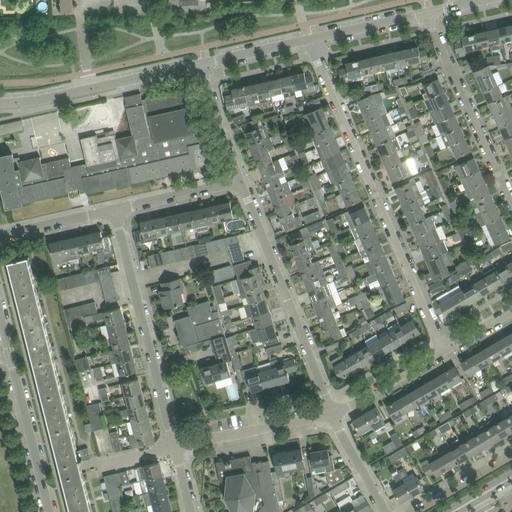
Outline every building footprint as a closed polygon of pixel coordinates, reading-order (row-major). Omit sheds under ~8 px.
[(59,0),(60,13),(72,13),(71,0),(59,0)] [(511,31),(511,26),(499,29),(502,42),(511,39),(511,31)] [(499,29),(487,31),(490,45),(492,50),(503,48),(502,42),(499,29)] [(490,45),(487,31),(476,34),(479,48),(490,45)] [(479,48),(476,34),(475,33),(474,34),(463,37),(464,42),(456,44),(458,52),(460,51),(461,56),(468,54),(467,50),(479,48)] [(430,67),(426,51),(420,52),(419,47),(407,50),(410,63),(421,60),(422,65),(424,70),(430,67)] [(410,63),(407,50),(395,53),(398,66),(410,63)] [(398,66),(395,53),(383,55),(386,68),(398,66)] [(386,68),(383,55),(372,58),(374,71),(386,68)] [(374,71),(372,58),(360,61),(363,74),(374,71)] [(364,78),(363,74),(360,61),(359,61),(359,60),(358,60),(358,61),(347,64),(348,68),(340,70),(342,78),(343,78),(344,83),(364,78)] [(478,67),(475,61),(463,67),(465,73),(478,67)] [(424,70),(422,71),(425,77),(435,72),(433,66),(430,67),(424,70)] [(497,86),(488,66),(477,71),(480,79),(485,91),(497,86)] [(306,78),(304,73),(299,74),(298,74),(298,75),(292,76),(296,89),(308,87),(308,90),(315,89),(312,77),(306,78)] [(296,89),(292,76),(281,79),(284,92),(285,98),(290,97),(289,91),(296,89)] [(443,91),(438,79),(432,82),(430,78),(424,81),(429,92),(423,94),(425,99),(443,91)] [(284,92),(281,79),(269,81),(272,95),(284,92)] [(272,95),(269,81),(257,84),(260,97),(261,104),(267,102),(266,96),(272,95)] [(260,97),(257,84),(245,87),(250,106),(255,105),(254,99),(260,97)] [(234,94),(226,96),(228,109),(249,104),(245,87),(245,86),(244,86),(244,87),(233,89),(234,94)] [(406,86),(400,88),(404,96),(409,94),(406,86)] [(503,98),(502,97),(497,86),(485,91),(490,103),(503,98)] [(194,172),(212,168),(206,141),(204,142),(203,138),(203,137),(201,136),(200,135),(196,136),(195,132),(198,132),(197,129),(194,113),(192,107),(191,102),(189,93),(189,91),(188,91),(185,89),(181,90),(174,91),(167,93),(161,94),(146,98),(146,99),(142,100),(141,93),(125,97),(127,104),(129,103),(130,107),(127,108),(127,109),(128,108),(134,135),(117,139),(116,134),(98,138),(97,135),(81,139),(87,164),(71,167),(69,158),(42,164),(40,157),(21,161),(20,161),(22,168),(16,170),(14,158),(13,154),(12,152),(0,155),(0,182),(6,209),(8,209),(24,205),(24,204),(24,203),(68,192),(69,194),(69,191),(85,187),(87,194),(87,193),(144,180),(163,176),(163,177),(163,176),(193,169),(193,170),(194,172)] [(397,89),(386,92),(388,98),(398,95),(397,89)] [(360,90),(359,90),(348,95),(350,100),(362,95),(360,90)] [(449,103),(443,91),(425,99),(424,100),(429,112),(449,103)] [(509,94),(502,97),(503,98),(490,103),(496,115),(508,110),(506,104),(511,102),(509,94)] [(380,115),(372,95),(360,100),(364,108),(363,108),(368,120),(380,115)] [(319,99),(308,103),(311,109),(321,105),(319,99)] [(412,101),(407,103),(410,110),(415,108),(412,101)] [(454,115),(449,103),(429,112),(434,123),(435,123),(436,123),(454,115)] [(404,105),(399,107),(402,114),(407,111),(404,105)] [(511,107),(508,110),(496,115),(501,127),(511,122),(511,107)] [(330,128),(321,108),(301,117),(304,125),(308,124),(313,135),(330,128)] [(386,112),(380,115),(368,120),(373,132),(391,125),(386,112)] [(284,117),(288,124),(295,121),(292,113),(284,117)] [(246,120),(244,114),(233,118),(235,124),(246,120)] [(459,127),(454,115),(436,123),(441,135),(447,132),(447,133),(459,127)] [(281,117),(273,120),(275,125),(283,122),(281,117)] [(260,118),(244,125),(252,144),(264,139),(260,128),(264,127),(260,118)] [(0,135),(24,130),(22,120),(0,124),(0,135)] [(511,122),(501,127),(507,139),(511,136),(511,122)] [(378,144),(396,136),(391,125),(373,132),(378,144)] [(465,139),(459,127),(447,133),(447,132),(441,135),(446,146),(452,144),(465,139)] [(335,140),(330,128),(313,135),(311,136),(316,148),(322,145),(323,145),(335,140)] [(419,139),(418,136),(415,130),(412,131),(413,132),(410,133),(409,131),(406,132),(411,143),(419,139)] [(397,136),(396,136),(378,144),(383,156),(396,151),(396,150),(402,148),(397,136)] [(274,148),(270,137),(264,139),(252,144),(256,156),(268,151),(268,150),(274,148)] [(470,151),(465,139),(452,144),(458,156),(470,151)] [(340,152),(335,140),(323,145),(322,145),(316,148),(322,159),(328,157),(340,152)] [(273,162),(268,151),(256,156),(261,167),(273,162)] [(401,163),(396,151),(383,156),(388,168),(401,163)] [(345,164),(340,152),(328,157),(322,159),(327,172),(345,164)] [(473,158),(461,164),(455,167),(460,178),(479,170),(473,158)] [(283,170),(279,160),(273,162),(261,167),(265,178),(277,173),(281,171),(283,170)] [(413,174),(407,160),(401,163),(388,168),(394,181),(396,179),(397,181),(413,174)] [(350,176),(345,164),(327,172),(326,172),(331,182),(332,183),(338,181),(350,176)] [(432,169),(424,173),(427,179),(435,176),(432,169)] [(281,184),(279,178),(285,175),(283,170),(281,171),(277,173),(265,178),(269,189),(281,184)] [(484,182),(479,170),(460,178),(462,183),(465,190),(471,187),(471,188),(484,182)] [(315,177),(317,176),(316,173),(309,176),(311,182),(314,180),(314,182),(317,181),(315,177)] [(322,187),(317,176),(315,177),(317,181),(314,182),(314,180),(311,182),(313,188),(315,191),(320,189),(320,188),(322,187)] [(355,188),(350,176),(338,181),(343,193),(355,188)] [(402,200),(420,192),(414,178),(399,184),(400,187),(397,188),(402,200)] [(489,194),(484,182),(471,188),(477,200),(489,194)] [(286,195),(281,184),(269,189),(274,200),(286,195)] [(439,184),(433,186),(439,198),(444,196),(442,192),(439,184)] [(360,200),(355,188),(343,193),(336,195),(342,208),(360,200)] [(325,201),(322,194),(320,189),(315,191),(319,202),(322,201),(322,202),(325,201)] [(425,205),(420,192),(402,200),(407,212),(420,206),(420,207),(425,205)] [(495,206),(489,194),(477,200),(470,202),(473,208),(474,208),(476,214),(482,212),(495,206)] [(290,207),(286,195),(274,200),(278,211),(290,207)] [(313,197),(307,200),(309,206),(316,204),(313,197)] [(231,209),(230,202),(229,202),(229,203),(223,205),(223,204),(217,205),(221,220),(233,218),(232,211),(232,209),(231,209)] [(221,220),(217,205),(217,206),(211,208),(210,207),(204,208),(208,223),(221,220)] [(425,218),(420,207),(420,206),(407,212),(412,224),(425,218)] [(462,216),(458,206),(455,207),(456,208),(453,210),(457,219),(462,216)] [(500,218),(495,206),(482,212),(476,214),(481,226),(482,226),(487,223),(488,224),(500,218)] [(295,218),(290,207),(278,211),(285,229),(301,223),(299,217),(295,218)] [(369,220),(364,207),(358,210),(357,207),(344,213),(351,228),(369,220)] [(208,223),(204,208),(204,209),(198,210),(198,209),(192,211),(195,226),(196,231),(209,228),(208,223)] [(454,220),(450,209),(447,211),(448,212),(445,213),(449,222),(454,220)] [(195,226),(192,211),(191,211),(192,212),(185,213),(185,212),(179,214),(183,229),(187,228),(188,233),(196,231),(195,226)] [(319,211),(304,217),(307,223),(322,217),(319,211)] [(183,229),(179,214),(179,215),(173,216),(172,215),(167,216),(170,232),(183,229)] [(170,232),(167,216),(166,217),(166,218),(160,219),(160,218),(154,219),(157,235),(170,232)] [(417,236),(435,228),(436,227),(431,216),(425,218),(412,224),(417,236)] [(509,238),(500,218),(488,224),(487,223),(482,226),(491,246),(509,238)] [(157,235),(154,219),(148,221),(148,222),(142,223),(141,222),(143,230),(134,232),(137,244),(145,242),(144,238),(157,235)] [(313,242),(310,235),(313,234),(313,232),(326,226),(323,220),(299,229),(300,232),(292,235),(296,243),(291,245),(296,257),(309,252),(308,252),(315,249),(313,242)] [(374,232),(369,220),(351,228),(356,240),(361,237),(374,232)] [(336,226),(330,228),(333,235),(338,233),(336,226)] [(441,240),(435,228),(417,236),(422,248),(436,242),(441,240)] [(467,237),(464,230),(458,233),(459,236),(460,236),(462,239),(467,237)] [(102,237),(101,232),(100,232),(100,233),(94,234),(94,233),(88,234),(92,249),(102,247),(104,252),(111,250),(108,236),(102,237)] [(379,244),(374,232),(361,237),(356,240),(361,251),(379,244)] [(459,236),(458,233),(453,235),(456,241),(462,239),(460,236),(459,236)] [(92,249),(88,234),(87,235),(88,236),(81,237),(81,236),(76,237),(79,252),(92,249)] [(239,241),(237,235),(225,238),(226,245),(228,245),(239,241)] [(79,252),(76,237),(75,237),(75,239),(69,240),(68,239),(63,240),(68,261),(80,258),(79,252)] [(226,245),(225,238),(219,239),(222,251),(229,249),(228,245),(226,245)] [(222,251),(219,239),(212,241),(215,253),(222,251)] [(443,239),(441,240),(436,242),(422,248),(428,260),(441,254),(448,251),(443,239)] [(68,261),(63,240),(62,240),(62,241),(56,243),(56,242),(50,243),(54,264),(68,261)] [(215,253),(212,241),(206,242),(209,254),(215,253)] [(241,247),(239,241),(228,245),(229,249),(229,251),(241,247)] [(511,242),(511,241),(501,246),(503,252),(511,248),(511,242)] [(209,254),(206,242),(199,244),(202,255),(209,254)] [(202,255),(199,244),(194,245),(196,257),(202,255)] [(384,255),(379,244),(361,251),(363,257),(369,254),(372,261),(384,255)] [(196,257),(194,245),(187,247),(189,258),(196,257)] [(189,258),(187,247),(181,248),(184,260),(189,258)] [(243,253),(241,247),(229,251),(231,257),(243,253)] [(184,260),(181,248),(174,250),(177,261),(184,260)] [(348,256),(345,248),(342,249),(341,248),(339,249),(343,259),(348,256)] [(177,261),(174,250),(168,251),(171,263),(177,261)] [(171,263),(168,251),(161,253),(164,264),(171,263)] [(341,264),(339,257),(336,251),(333,252),(334,253),(331,254),(336,266),(341,264)] [(313,263),(309,252),(296,257),(300,268),(313,263)] [(492,252),(486,255),(488,258),(489,257),(490,260),(495,257),(492,252)] [(164,264),(161,253),(154,254),(157,266),(164,264)] [(244,259),(243,253),(231,257),(233,262),(244,259)] [(157,266),(154,254),(149,256),(151,267),(157,266)] [(449,274),(441,254),(428,260),(433,272),(434,271),(437,280),(449,274)] [(389,267),(384,255),(372,261),(377,272),(389,267)] [(488,258),(486,255),(481,259),(484,264),(490,260),(489,257),(488,258)] [(17,296),(37,291),(28,257),(8,262),(17,296)] [(258,280),(263,278),(259,266),(253,268),(250,260),(234,265),(238,279),(236,279),(240,292),(261,286),(260,286),(258,280)] [(305,280),(324,272),(319,260),(313,263),(300,268),(305,280)] [(463,270),(469,266),(466,261),(455,268),(458,273),(463,270)] [(506,262),(495,268),(497,272),(503,283),(511,278),(511,272),(508,265),(506,262)] [(230,265),(224,266),(228,278),(234,276),(230,265)] [(111,272),(109,266),(98,269),(99,275),(111,272)] [(228,278),(224,266),(218,268),(222,280),(228,278)] [(472,271),(469,266),(463,270),(465,272),(466,271),(467,274),(472,271)] [(389,267),(370,275),(366,277),(368,282),(379,277),(382,285),(395,279),(389,267)] [(222,280),(218,268),(212,270),(216,281),(222,280)] [(99,275),(98,269),(92,270),(95,281),(101,280),(100,279),(99,275)] [(95,281),(92,270),(85,272),(88,283),(95,281)] [(216,281),(212,270),(206,272),(210,283),(216,281)] [(465,272),(463,270),(458,273),(457,273),(460,279),(467,274),(466,271),(465,272)] [(88,283),(85,272),(80,273),(83,284),(88,283)] [(112,278),(111,272),(99,275),(100,279),(101,280),(101,281),(112,278)] [(328,283),(324,272),(305,280),(309,291),(322,285),(328,283)] [(503,283),(497,272),(485,279),(492,290),(503,283)] [(83,284),(80,273),(73,275),(76,286),(83,284)] [(460,279),(457,273),(450,277),(454,282),(460,279)] [(76,286),(73,275),(67,276),(70,288),(76,286)] [(70,288),(67,276),(60,278),(63,289),(70,288)] [(63,289),(60,278),(55,279),(57,291),(63,289)] [(113,283),(112,278),(101,281),(102,286),(113,283)] [(164,290),(162,290),(164,298),(162,299),(164,308),(173,305),(177,304),(183,303),(180,293),(180,292),(183,291),(180,278),(172,280),(162,283),(164,290)] [(400,291),(395,279),(382,285),(391,305),(403,300),(399,292),(400,291)] [(492,290),(485,279),(474,285),(481,297),(492,290)] [(442,281),(431,285),(434,292),(445,287),(442,281)] [(115,289),(113,283),(102,286),(103,290),(104,292),(115,289)] [(332,294),(328,283),(322,285),(309,291),(311,296),(310,297),(312,302),(313,301),(314,302),(326,297),(332,294)] [(224,297),(221,289),(220,284),(213,286),(215,291),(217,299),(224,297)] [(481,297),(474,285),(463,292),(470,303),(481,297)] [(263,292),(261,286),(240,292),(242,299),(248,297),(250,303),(265,298),(264,298),(263,298),(262,292),(263,292)] [(116,295),(115,289),(104,292),(105,298),(116,295)] [(25,330),(45,325),(37,291),(17,296),(25,330)] [(470,303),(463,292),(452,298),(459,310),(470,303)] [(332,294),(326,297),(314,302),(318,313),(331,308),(337,305),(332,294)] [(118,300),(116,295),(105,298),(106,303),(118,300)] [(361,302),(362,302),(360,295),(353,298),(355,301),(356,300),(358,304),(356,304),(358,309),(363,307),(361,302)] [(267,311),(265,304),(266,304),(265,298),(250,303),(244,305),(244,306),(248,317),(254,315),(268,311),(268,310),(267,311)] [(355,301),(353,298),(348,300),(351,306),(356,304),(358,304),(356,300),(355,301)] [(459,310),(452,298),(440,305),(438,301),(433,304),(435,307),(439,314),(443,311),(446,317),(451,314),(453,314),(452,313),(459,310)] [(189,315),(174,320),(175,323),(182,346),(192,343),(198,341),(198,340),(200,339),(200,340),(215,335),(215,337),(225,334),(217,311),(212,312),(209,300),(196,304),(187,306),(189,315)] [(371,307),(367,300),(362,302),(361,302),(363,307),(364,310),(371,307)] [(121,314),(120,308),(98,313),(95,301),(89,303),(92,314),(94,321),(106,318),(108,324),(122,321),(120,314),(121,314)] [(406,302),(397,306),(395,307),(398,313),(409,309),(406,302)] [(89,303),(83,304),(86,316),(92,314),(89,303)] [(86,316),(83,304),(77,306),(80,318),(86,316)] [(80,318),(77,306),(71,307),(74,319),(75,319),(80,318)] [(74,319),(71,307),(65,309),(68,321),(74,319)] [(232,308),(228,309),(221,311),(223,316),(232,313),(233,311),(232,308)] [(335,319),(331,308),(318,313),(323,324),(335,319)] [(270,317),(268,311),(254,315),(258,328),(271,324),(272,323),(271,323),(269,317),(270,317)] [(386,313),(380,317),(381,319),(382,319),(384,321),(389,318),(386,313)] [(410,316),(404,320),(407,324),(402,327),(408,339),(414,335),(415,336),(416,335),(416,334),(419,332),(410,316)] [(381,319),(380,317),(375,320),(378,325),(384,321),(382,319),(381,319)] [(74,319),(68,321),(70,328),(77,326),(75,319),(74,319)] [(339,330),(335,319),(323,324),(324,328),(324,330),(325,330),(327,335),(332,334),(334,340),(346,335),(344,329),(339,330)] [(123,320),(122,321),(108,324),(111,337),(125,334),(125,333),(123,327),(124,327),(123,320)] [(369,323),(362,327),(364,329),(365,329),(366,331),(372,328),(369,323)] [(276,335),(274,329),(273,330),(271,324),(258,328),(250,330),(255,346),(257,345),(258,347),(280,341),(278,335),(276,335)] [(34,364),(54,359),(45,325),(25,330),(34,364)] [(364,329),(362,327),(356,331),(359,336),(366,331),(365,329),(364,329)] [(408,339),(402,327),(390,334),(397,345),(408,339)] [(359,336),(356,331),(349,334),(353,340),(359,336)] [(126,333),(125,333),(125,334),(111,337),(114,349),(128,346),(127,339),(128,339),(126,333)] [(211,364),(202,367),(207,384),(231,376),(226,359),(232,358),(231,353),(228,346),(225,334),(215,337),(212,338),(215,349),(218,357),(219,357),(220,361),(211,364)] [(397,345),(390,334),(379,341),(385,352),(397,345)] [(511,349),(511,345),(507,336),(496,343),(503,355),(511,349)] [(80,337),(73,339),(75,346),(82,345),(80,337)] [(385,352),(379,341),(367,347),(374,358),(385,352)] [(339,348),(337,342),(325,347),(328,353),(339,348)] [(503,355),(496,343),(484,349),(491,361),(494,366),(506,360),(503,355)] [(281,344),(269,347),(266,348),(268,354),(283,350),(281,344)] [(83,351),(82,345),(75,346),(76,353),(83,351)] [(131,358),(130,352),(131,352),(129,345),(128,346),(114,349),(109,351),(110,356),(115,355),(117,362),(132,359),(132,358),(131,358)] [(374,358),(367,347),(357,353),(363,365),(374,358)] [(491,361),(484,349),(473,356),(480,368),(491,361)] [(237,351),(231,353),(232,358),(236,369),(242,367),(237,351)] [(357,353),(346,360),(345,360),(352,371),(363,365),(357,353)] [(352,371),(345,360),(346,360),(342,354),(330,360),(341,378),(345,375),(345,376),(347,376),(346,375),(352,371)] [(88,356),(81,358),(84,371),(91,369),(88,356)] [(480,368),(473,356),(467,359),(466,360),(462,363),(469,374),(480,368)] [(84,371),(81,358),(75,359),(78,372),(84,371)] [(42,398),(62,393),(54,359),(34,364),(42,398)] [(134,364),(132,359),(117,362),(121,375),(127,373),(127,374),(129,373),(136,371),(135,370),(134,371),(133,364),(134,364)] [(288,372),(297,369),(294,359),(284,362),(285,365),(279,367),(276,360),(270,362),(272,369),(277,384),(283,382),(282,381),(288,379),(289,380),(287,374),(288,373),(288,372)] [(101,366),(93,368),(95,375),(102,374),(101,366)] [(264,388),(260,373),(257,366),(241,371),(246,387),(250,386),(251,391),(258,390),(257,389),(264,387),(264,388)] [(462,378),(455,367),(449,370),(448,370),(447,371),(444,373),(451,385),(462,378)] [(277,384),(272,369),(260,373),(264,388),(270,386),(270,385),(276,383),(276,384),(277,384)] [(451,385),(444,373),(433,380),(440,392),(451,385)] [(505,385),(511,380),(511,373),(502,379),(505,385)] [(139,385),(138,379),(123,383),(126,396),(140,392),(138,385),(139,385)] [(440,392),(433,380),(421,387),(428,398),(440,392)] [(491,386),(485,389),(488,394),(494,391),(491,386)] [(428,398),(421,387),(410,393),(417,405),(428,398)] [(485,389),(479,392),(482,398),(488,394),(485,389)] [(141,391),(140,392),(126,396),(129,408),(143,404),(141,398),(143,398),(141,391)] [(62,393),(42,398),(51,432),(71,427),(62,393)] [(107,393),(100,395),(102,402),(109,400),(107,393)] [(417,405),(410,393),(399,400),(406,412),(417,405)] [(495,393),(490,397),(493,402),(499,399),(495,393)] [(493,402),(490,397),(484,400),(487,405),(493,402)] [(470,398),(465,401),(468,407),(473,403),(470,398)] [(391,404),(387,406),(394,418),(406,412),(399,400),(392,403),(391,404)] [(468,407),(465,401),(459,405),(462,410),(468,407)] [(99,402),(92,404),(95,417),(102,415),(99,402)] [(95,417),(92,404),(86,406),(90,418),(95,417)] [(144,404),(143,404),(129,408),(121,410),(123,416),(131,414),(133,420),(146,417),(145,411),(146,410),(144,404)] [(386,424),(376,408),(376,407),(364,414),(371,426),(374,431),(386,424)] [(449,410),(444,414),(447,418),(452,415),(449,410)] [(371,426),(364,414),(353,421),(360,433),(371,426)] [(447,418),(444,414),(438,417),(441,422),(447,418)] [(106,428),(102,415),(95,417),(99,429),(106,428)] [(510,432),(504,420),(500,415),(490,421),(490,422),(493,427),(500,438),(510,432)] [(99,429),(95,417),(90,418),(93,431),(99,429)] [(147,417),(146,417),(133,420),(136,433),(150,430),(150,429),(148,423),(149,423),(147,417)] [(453,430),(451,426),(449,424),(450,423),(449,421),(438,427),(442,434),(447,431),(448,433),(453,430)] [(500,438),(493,427),(490,422),(479,428),(482,433),(490,444),(500,438)] [(424,425),(416,430),(419,435),(427,431),(424,425)] [(71,427),(51,432),(59,467),(61,475),(70,511),(71,511),(91,507),(85,485),(82,473),(82,471),(79,462),(91,459),(88,448),(77,451),(71,427)] [(151,429),(150,429),(150,430),(136,433),(128,435),(130,441),(137,439),(139,446),(145,445),(147,445),(147,444),(154,442),(153,442),(151,436),(152,436),(151,429)] [(434,429),(429,432),(432,438),(438,435),(434,429)] [(110,433),(112,439),(119,438),(117,431),(110,433)] [(374,431),(369,434),(372,439),(377,436),(374,431)] [(390,435),(397,447),(403,444),(396,432),(390,435)] [(490,444),(482,433),(472,439),(479,450),(490,444)] [(122,450),(119,438),(112,439),(115,452),(122,450)] [(469,456),(462,445),(459,439),(448,445),(452,451),(459,463),(459,462),(469,456)] [(479,450),(472,439),(462,445),(469,456),(479,450)] [(329,461),(327,450),(326,450),(326,447),(320,448),(320,451),(311,453),(312,459),(309,460),(311,471),(314,471),(314,469),(320,467),(320,466),(324,465),(326,473),(326,477),(328,480),(332,486),(337,484),(345,479),(341,473),(339,468),(338,467),(334,468),(332,460),(329,461)] [(404,447),(394,453),(398,459),(408,453),(404,447)] [(300,449),(287,452),(291,471),(297,469),(298,473),(298,474),(305,472),(300,449)] [(448,469),(441,457),(438,451),(431,455),(434,461),(431,463),(428,459),(421,464),(427,475),(435,471),(437,475),(447,469),(447,470),(448,469)] [(452,451),(441,457),(448,469),(449,469),(448,468),(457,463),(458,464),(459,463),(452,451)] [(291,471),(287,452),(273,455),(278,478),(285,476),(284,472),(291,471)] [(279,511),(277,501),(274,484),(274,483),(272,472),(271,472),(270,470),(268,460),(251,464),(249,455),(229,460),(230,461),(226,462),(225,461),(216,463),(220,483),(226,482),(224,498),(231,511),(279,511)] [(160,468),(159,462),(136,468),(139,477),(140,480),(147,479),(162,475),(162,474),(161,475),(159,468),(160,468)] [(130,483),(126,470),(119,472),(120,473),(123,485),(130,483)] [(405,470),(399,473),(402,478),(407,475),(405,470)] [(113,487),(120,485),(123,485),(120,473),(117,473),(110,474),(113,487)] [(402,478),(399,473),(393,476),(396,481),(402,478)] [(113,487),(110,474),(104,476),(107,488),(113,487)] [(163,481),(162,475),(147,479),(140,480),(133,482),(136,494),(142,492),(143,493),(165,488),(165,487),(164,487),(162,481),(163,481)] [(315,495),(311,477),(306,478),(310,499),(315,495)] [(423,489),(416,477),(405,484),(412,496),(423,489)] [(346,481),(338,486),(329,491),(332,496),(349,486),(346,481)] [(280,483),(280,482),(274,483),(274,484),(277,501),(283,500),(280,483)] [(412,496),(405,484),(393,491),(400,502),(412,496)] [(113,487),(107,488),(110,501),(116,500),(123,498),(120,485),(113,487)] [(167,493),(165,488),(143,493),(146,506),(153,504),(168,501),(168,500),(167,500),(166,494),(167,493)] [(325,493),(319,497),(323,502),(328,499),(325,493)] [(362,495),(341,507),(343,511),(363,511),(369,508),(362,495)] [(323,502),(319,497),(314,500),(317,505),(323,502)] [(123,511),(126,511),(123,498),(116,500),(119,511),(123,511)] [(119,511),(116,500),(110,501),(112,511),(119,511)] [(170,506),(168,501),(153,504),(155,511),(170,511),(169,506),(170,506)]
